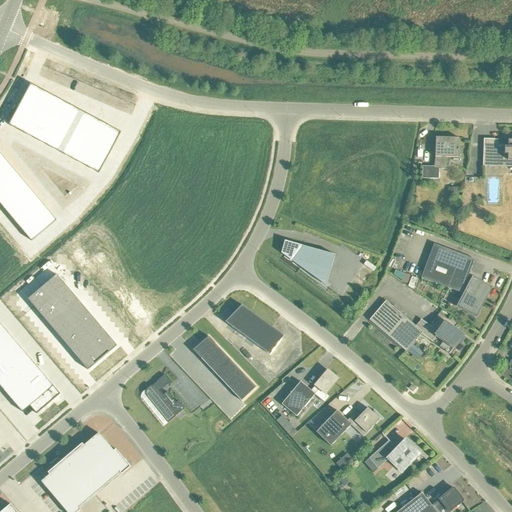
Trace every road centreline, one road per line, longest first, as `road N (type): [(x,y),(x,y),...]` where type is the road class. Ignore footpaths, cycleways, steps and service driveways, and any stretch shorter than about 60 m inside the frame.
road 1 (unclassified): [(89,0),(282,52),(511,59)]
road 2 (residential): [(285,109),(164,95),(5,29)]
road 3 (residential): [(423,423),(237,271)]
road 4 (residential): [(511,116),(285,109)]
road 5 (residential): [(101,392),(237,271)]
road 6 (residential): [(237,271),(275,192),(285,109)]
road 7 (residential): [(101,392),(193,511)]
road 8 (residential): [(0,478),(101,392)]
road 9 (residential): [(506,511),(423,423)]
